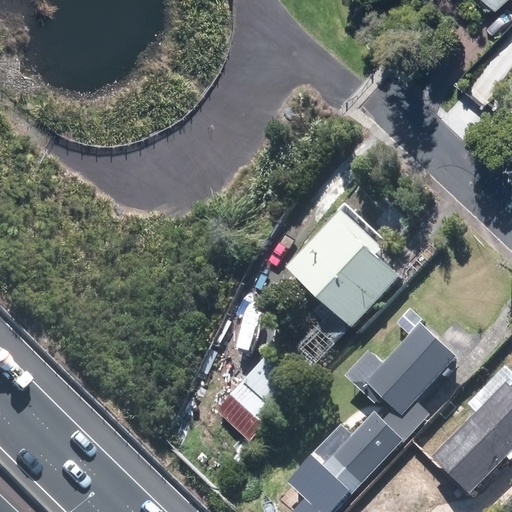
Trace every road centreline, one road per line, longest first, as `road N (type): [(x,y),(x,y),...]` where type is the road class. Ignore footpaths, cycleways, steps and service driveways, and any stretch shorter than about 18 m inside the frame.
road 1 (residential): [(378,92),(511,217)]
road 2 (motorway): [(0,410),(102,511)]
